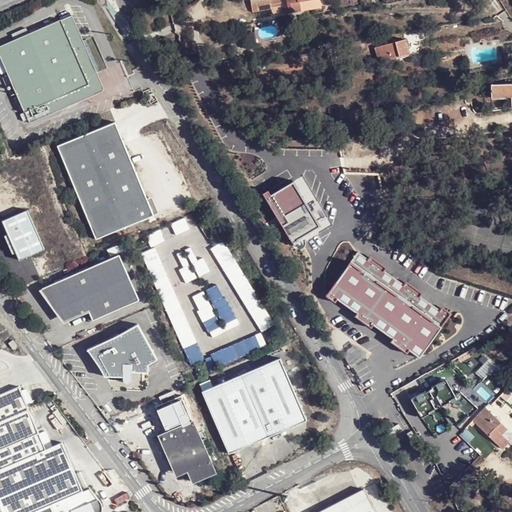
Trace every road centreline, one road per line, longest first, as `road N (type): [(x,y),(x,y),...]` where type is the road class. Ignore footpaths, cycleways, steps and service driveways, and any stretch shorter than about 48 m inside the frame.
road 1 (unclassified): [(378,439),(117,0)]
road 2 (unclassified): [(0,308),(158,511)]
road 3 (unclassified): [(226,511),(378,439)]
